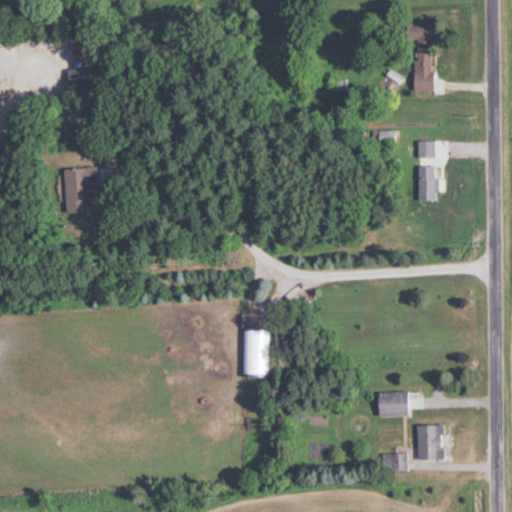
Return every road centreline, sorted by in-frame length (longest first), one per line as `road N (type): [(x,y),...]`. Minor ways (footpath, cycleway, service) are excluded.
road 1 (residential): [(5,39),(48,55),(79,118),(126,165),(231,225),(265,256),(336,262),(435,250),(496,253)]
road 2 (residential): [(498,511),(491,0)]
